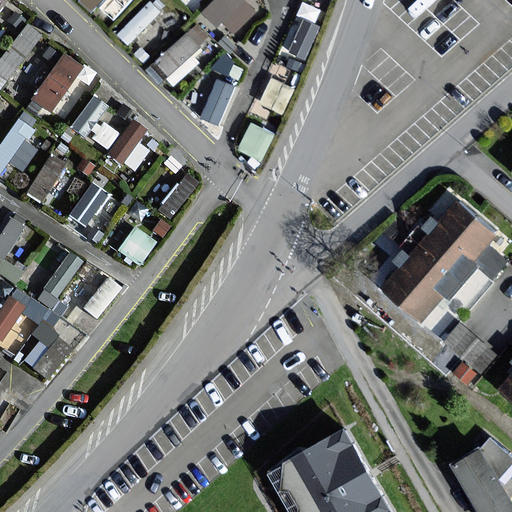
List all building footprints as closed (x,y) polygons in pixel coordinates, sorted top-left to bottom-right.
[(79,0),(78,1),(91,13),(103,0),(79,0)] [(214,0),(202,13),(217,28),(222,23),(245,0),(214,0)] [(257,12),(245,0),(222,23),(234,35),(257,12)] [(161,12),(150,1),(117,35),(128,45),(161,12)] [(25,20),(14,12),(7,22),(18,29),(25,20)] [(320,27),(304,19),(289,52),(306,60),(320,27)] [(40,36),(25,25),(0,57),(0,77),(5,82),(40,36)] [(209,36),(196,25),(187,33),(199,46),(209,36)] [(199,46),(187,33),(146,70),(160,85),(201,48),(199,46)] [(150,57),(141,48),(135,54),(144,63),(150,57)] [(81,68),(62,54),(29,100),(48,114),(81,68)] [(222,71),(239,78),(245,65),(228,57),(222,71)] [(56,104),(66,111),(96,67),(86,60),(56,104)] [(235,85),(220,78),(202,117),(216,124),(235,85)] [(295,89),(271,78),(259,104),(283,115),(295,89)] [(106,107),(92,97),(69,127),(84,138),(106,107)] [(35,121),(22,112),(0,143),(0,172),(24,139),(27,141),(34,132),(29,129),(35,121)] [(145,131),(131,120),(106,155),(120,165),(145,131)] [(273,138),(252,127),(242,148),(263,158),(273,138)] [(137,166),(153,148),(143,138),(127,157),(137,166)] [(65,165),(49,155),(25,194),(40,203),(65,165)] [(94,167),(82,159),(75,169),(87,177),(94,167)] [(198,184),(186,174),(156,211),(168,221),(198,184)] [(107,195),(90,184),(67,217),(84,228),(107,195)] [(459,201),(386,287),(422,317),(495,230),(459,201)] [(23,228),(9,219),(0,232),(0,274),(15,284),(22,273),(2,260),(23,228)] [(170,227),(160,220),(152,231),(161,238),(170,227)] [(155,243),(133,227),(116,251),(138,267),(155,243)] [(102,235),(92,228),(85,237),(96,244),(102,235)] [(81,263),(68,253),(41,290),(55,300),(81,263)] [(120,290),(107,278),(81,308),(95,320),(120,290)] [(0,342),(24,308),(7,297),(0,306),(0,342)] [(56,317),(48,311),(42,319),(50,325),(56,317)] [(465,314),(447,334),(485,367),(502,348),(465,314)] [(58,337),(40,323),(30,335),(47,349),(57,338),(58,337)] [(71,350),(57,338),(47,349),(31,369),(46,381),(71,350)] [(389,511),(369,475),(345,431),(271,473),(292,511),(389,511)] [(511,511),(511,504),(480,449),(452,465),(478,511),(511,511)]
